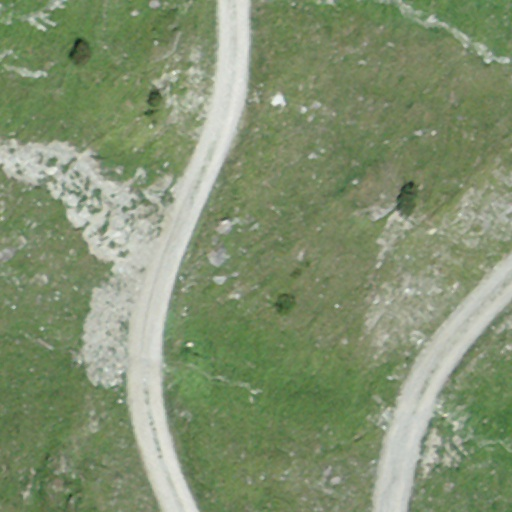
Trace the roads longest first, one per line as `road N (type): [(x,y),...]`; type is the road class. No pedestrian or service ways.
road 1 (track): [(181,511),(150,432),(146,329),(227,105),(232,0)]
road 2 (track): [(511,273),(425,378),(389,511)]
